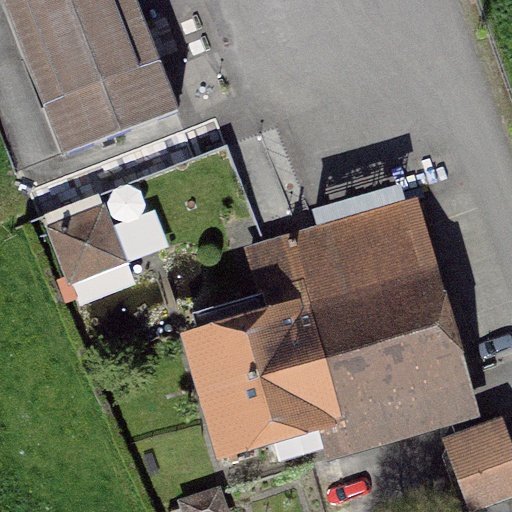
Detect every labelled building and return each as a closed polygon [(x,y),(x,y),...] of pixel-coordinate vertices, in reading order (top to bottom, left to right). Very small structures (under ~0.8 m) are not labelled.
[(0,0),(0,7),(59,160),(174,116),(129,0),(0,0)] [(452,383),(402,210),(246,255),(266,326),(194,347),(223,448),(267,435),(274,463),(323,449),(315,422),(452,383)] [(67,280),(115,262),(96,215),(49,233),(67,280)] [(511,511),(511,462),(498,422),(494,423),(497,431),(453,447),(447,460),(465,511),(511,511)] [(216,511),(211,498),(182,508),(183,511),(216,511)]
